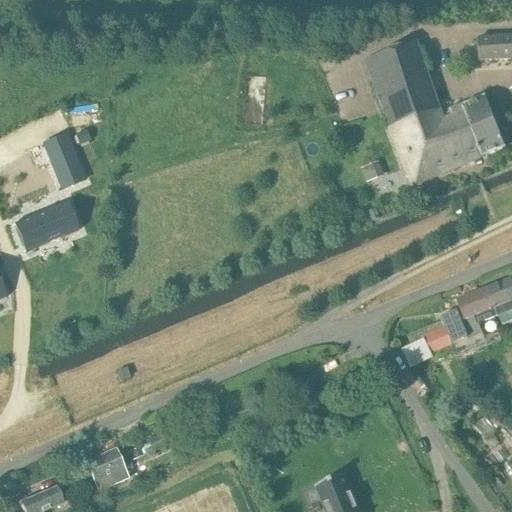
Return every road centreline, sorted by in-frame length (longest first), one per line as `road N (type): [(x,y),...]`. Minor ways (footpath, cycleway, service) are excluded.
road 1 (unclassified): [(0,468),(358,320)]
road 2 (unclassified): [(487,511),(358,320)]
road 3 (track): [(0,427),(15,414),(22,305),(0,243)]
road 4 (unclassified): [(358,320),(511,256)]
